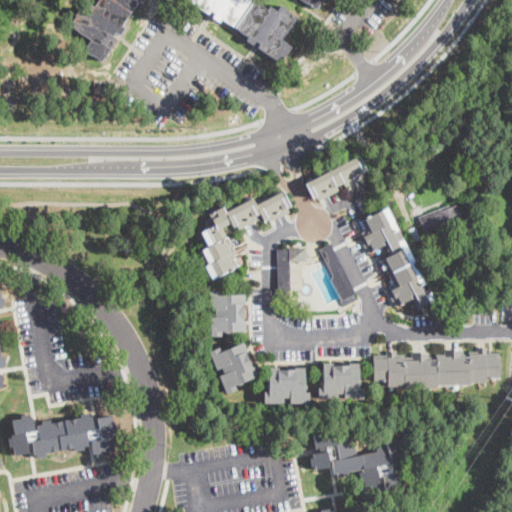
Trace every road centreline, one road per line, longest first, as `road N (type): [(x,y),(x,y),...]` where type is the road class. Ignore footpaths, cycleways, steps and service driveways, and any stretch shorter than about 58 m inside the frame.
road 1 (tertiary): [(0,169),(168,168),(289,146),(398,81),(468,0)]
road 2 (tertiary): [(447,0),(421,38),(370,85),(276,132),(194,150),(0,151)]
road 3 (residential): [(0,244),(31,251),(84,283),(132,350),(154,418),(143,511)]
